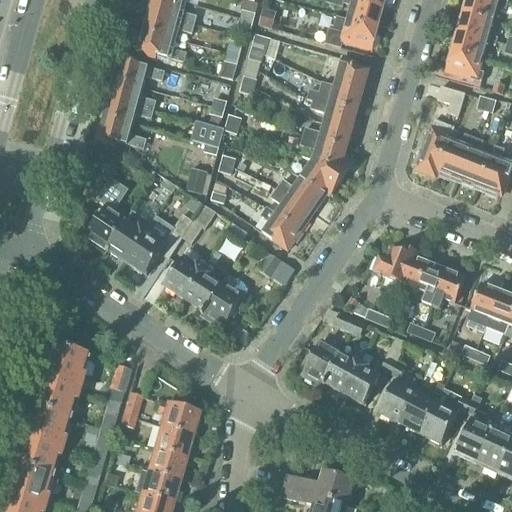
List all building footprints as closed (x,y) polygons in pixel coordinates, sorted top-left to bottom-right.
[(164,0),(154,0),(150,16),(194,27),(196,19),(180,15),(183,5),(164,0)] [(324,0),(323,5),(341,10),(342,6),(350,8),(346,22),(376,30),(381,11),(344,0),(341,0),(324,0)] [(343,0),(344,0),(381,11),(384,0),(343,0)] [(480,0),(467,0),(463,15),(493,24),(497,9),(505,12),(506,7),(480,0)] [(245,2),(240,20),(254,24),(259,6),(245,2)] [(265,11),(260,28),(273,31),(277,15),(265,11)] [(463,15),(458,33),(496,45),(497,40),(489,38),(493,24),(463,15)] [(150,16),(145,36),(172,43),(175,32),(191,37),(194,27),(150,16)] [(328,31),(324,46),(340,50),(342,44),(371,53),(376,36),(374,35),(376,30),(346,22),(335,19),(332,32),(328,31)] [(240,20),(238,30),(251,33),(254,24),(240,20)] [(458,33),(452,54),(481,63),(486,47),(494,49),(496,45),(458,33)] [(145,36),(139,56),(156,61),(157,57),(184,64),(187,56),(170,51),(172,43),(145,36)] [(255,37),(249,62),(263,66),(265,58),(267,58),(272,41),(255,37)] [(230,44),(226,56),(240,60),(243,48),(230,44)] [(511,49),(505,47),(503,55),(511,58),(511,55),(511,49)] [(449,57),(445,74),(480,84),(483,75),(478,74),(481,63),(452,54),(451,57),(449,57)] [(226,56),(224,63),(238,67),(240,60),(226,56)] [(118,57),(113,78),(143,86),(145,79),(162,85),(165,73),(138,66),(139,62),(119,57),(118,57)] [(341,61),(334,85),(362,92),(368,73),(353,69),(354,65),(341,61)] [(113,78),(107,99),(153,112),(156,104),(139,100),(143,86),(113,78)] [(244,79),(240,95),(254,98),(258,82),(245,79),(244,79)] [(309,92),(308,97),(357,110),(362,92),(334,85),(333,88),(321,85),(318,95),(309,92)] [(495,85),(492,94),(502,97),(504,87),(495,85)] [(440,89),(436,104),(448,107),(460,111),(464,96),(440,89)] [(308,97),(306,102),(312,104),(310,112),(325,116),(323,125),(351,132),(357,110),(308,97)] [(107,99),(101,120),(132,129),(135,118),(150,122),(153,112),(107,99)] [(480,99),(477,111),(484,114),(487,101),(480,99)] [(214,101),(209,117),(222,121),(227,105),(214,101)] [(487,101),(484,114),(492,116),(495,103),(487,101)] [(448,107),(445,117),(457,120),(460,111),(448,107)] [(229,118),(225,133),(237,137),(241,121),(229,118)] [(101,120),(96,142),(116,148),(117,143),(144,150),(146,142),(129,137),(132,129),(101,120)] [(434,122),(414,172),(435,180),(438,173),(449,145),(448,144),(454,129),(434,122)] [(197,125),(192,144),(206,148),(219,151),(224,133),(197,125)] [(304,131),(302,140),(345,152),(351,132),(323,125),(320,136),(304,131)] [(449,145),(438,173),(457,180),(472,140),(463,137),(459,148),(449,145)] [(302,140),(300,149),(314,153),(311,162),(341,182),(348,170),(350,171),(351,170),(347,167),(348,165),(343,160),(345,152),(302,140)] [(472,140),(457,180),(479,189),(490,161),(478,156),(482,144),(472,140)] [(206,148),(203,155),(217,159),(219,151),(206,148)] [(490,161),(479,189),(501,197),(511,169),(500,164),(504,152),(495,149),(490,161)] [(223,158),(219,174),(232,177),(236,162),(223,158)] [(311,162),(299,180),(325,197),(326,198),(328,195),(332,198),(333,197),(331,196),(341,182),(311,162)] [(241,166),(238,171),(245,174),(247,169),(241,166)] [(192,172),(187,193),(203,196),(208,176),(192,172)] [(237,173),(234,180),(261,193),(262,190),(270,194),(272,190),(237,173)] [(282,183),(276,191),(312,216),(325,197),(299,180),(292,190),(282,183)] [(106,207),(84,240),(105,253),(113,241),(127,220),(114,212),(127,192),(119,187),(110,181),(97,200),(106,207)] [(165,182),(161,188),(173,196),(177,190),(165,182)] [(211,203),(223,206),(225,198),(222,197),(224,188),(216,183),(211,203)] [(276,191),(270,200),(281,208),(275,216),(300,233),(312,216),(276,191)] [(192,225),(182,241),(183,242),(192,247),(202,232),(204,233),(215,216),(203,208),(192,225)] [(266,210),(260,219),(269,225),(261,236),(287,253),(300,233),(275,216),(266,210)] [(113,241),(105,253),(107,254),(108,253),(110,254),(111,253),(124,262),(127,256),(131,259),(139,247),(137,246),(150,227),(131,214),(127,220),(113,241)] [(127,256),(124,262),(147,277),(159,257),(169,263),(183,242),(182,241),(192,225),(182,218),(174,230),(156,218),(150,227),(137,246),(139,247),(131,259),(127,256)] [(232,227),(226,236),(243,247),(249,237),(232,227)] [(378,259),(372,275),(378,277),(377,279),(379,280),(380,278),(398,285),(411,252),(402,248),(399,254),(389,250),(384,262),(378,259)] [(398,285),(394,294),(403,298),(406,288),(417,292),(427,265),(419,261),(421,255),(411,252),(398,285)] [(270,257),(260,274),(269,279),(279,263),(270,257)] [(184,258),(164,288),(185,302),(209,264),(201,258),(196,265),(184,258)] [(291,270),(281,263),(273,275),(287,283),(294,272),(293,272),(291,270)] [(209,264),(185,302),(202,313),(201,315),(203,316),(202,318),(203,318),(225,284),(229,277),(219,271),(209,264)] [(427,265),(417,292),(427,295),(423,305),(432,308),(446,272),(427,265)] [(446,272),(432,308),(440,311),(444,302),(455,307),(460,295),(461,295),(462,292),(461,292),(466,280),(446,272)] [(225,284),(203,318),(223,331),(245,298),(248,293),(247,289),(229,277),(225,284)] [(482,286),(471,313),(480,316),(476,326),(486,330),(501,294),(482,286)] [(511,297),(501,294),(486,330),(505,337),(509,328),(511,320),(511,297)] [(351,300),(344,311),(351,316),(359,306),(351,300)] [(466,311),(462,320),(467,323),(471,313),(466,311)] [(368,312),(364,320),(381,327),(385,319),(368,312)] [(338,316),(334,328),(353,336),(358,325),(338,316)] [(385,319),(381,327),(390,331),(393,322),(385,319)] [(358,325),(353,336),(360,339),(365,329),(358,325)] [(411,327),(408,334),(420,339),(423,332),(411,327)] [(423,332),(420,339),(431,344),(435,337),(423,332)] [(387,361),(381,370),(391,375),(396,365),(407,345),(397,341),(387,361)] [(322,344),(303,378),(322,388),(341,354),(339,353),(322,344)] [(47,347),(28,409),(69,422),(88,360),(47,347)] [(463,357),(474,362),(478,354),(466,349),(463,357)] [(341,354),(322,388),(323,389),(324,388),(326,389),(327,387),(344,397),(361,366),(366,358),(359,354),(355,362),(341,354)] [(478,354),(474,362),(486,367),(489,359),(478,354)] [(361,366),(344,397),(365,408),(366,407),(365,406),(382,376),(369,370),(374,360),(367,356),(366,358),(361,366)] [(396,365),(391,375),(400,380),(405,369),(396,365)] [(511,368),(503,365),(500,372),(511,377),(511,375),(511,368)] [(117,367),(110,389),(113,390),(124,393),(130,371),(117,367)] [(395,385),(379,415),(402,427),(404,424),(400,422),(401,418),(404,419),(416,396),(395,385)] [(131,395),(124,419),(136,423),(142,398),(131,395)] [(437,406),(421,436),(442,447),(457,417),(460,412),(456,411),(461,400),(451,395),(444,410),(437,406)] [(401,418),(400,422),(404,424),(402,427),(421,436),(437,406),(424,400),(416,396),(404,419),(401,418)] [(107,410),(118,413),(119,408),(121,403),(110,400),(108,405),(107,410)] [(461,400),(456,411),(460,412),(465,414),(466,415),(471,404),(470,404),(461,400)] [(471,404),(466,415),(474,418),(476,413),(479,407),(471,404)] [(160,405),(157,415),(163,417),(159,429),(191,438),(198,415),(160,405)] [(28,409),(11,467),(52,480),(69,422),(28,409)] [(104,419),(115,423),(116,418),(118,413),(107,410),(105,415),(104,419)] [(472,422),(456,456),(468,461),(469,459),(478,464),(493,432),(496,425),(497,423),(476,413),(474,418),(472,422)] [(101,429),(112,432),(114,428),(115,423),(104,419),(104,420),(102,425),(101,429)] [(124,419),(121,428),(133,431),(136,423),(124,419)] [(493,432),(478,464),(488,468),(487,470),(499,476),(511,447),(511,427),(498,421),(497,423),(496,425),(493,432)] [(83,440),(82,443),(86,444),(85,448),(95,451),(96,446),(97,443),(98,441),(99,435),(101,431),(87,428),(83,440)] [(159,429),(153,451),(185,461),(191,438),(159,429)] [(95,451),(93,456),(104,460),(107,450),(96,446),(95,451)] [(511,447),(499,476),(509,480),(510,478),(511,479),(511,447)] [(153,451),(146,474),(179,483),(185,461),(153,451)] [(113,454),(111,463),(127,468),(129,459),(113,454)] [(101,470),(104,462),(93,459),(90,466),(90,469),(101,472),(101,470)] [(11,467),(0,505),(0,511),(42,511),(52,480),(11,467)] [(98,480),(101,472),(90,469),(87,476),(87,478),(98,482),(98,480)] [(140,472),(134,494),(142,496),(172,505),(179,483),(146,474),(140,472)] [(287,476),(283,488),(348,506),(355,482),(323,473),(319,486),(287,476)] [(96,490),(98,482),(87,478),(84,486),(84,488),(95,491),(96,490)] [(93,500),(95,491),(84,488),(82,496),(81,498),(92,501),(93,500)] [(283,488),(280,499),(313,509),(311,511),(346,511),(348,506),(283,488)] [(142,496),(136,511),(170,511),(172,505),(142,496)] [(90,510),(92,501),(81,498),(79,506),(78,508),(89,511),(90,510)] [(105,500),(103,509),(114,511),(116,511),(119,504),(105,500)]
